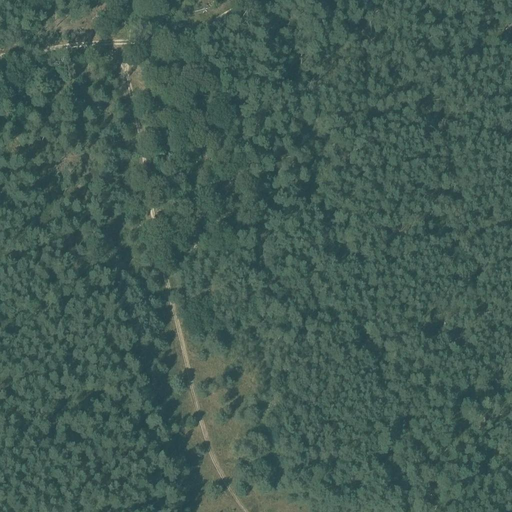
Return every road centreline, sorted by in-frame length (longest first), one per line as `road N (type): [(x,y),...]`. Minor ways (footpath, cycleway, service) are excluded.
road 1 (track): [(129,41),(160,43),(252,0)]
road 2 (track): [(129,41),(0,55)]
